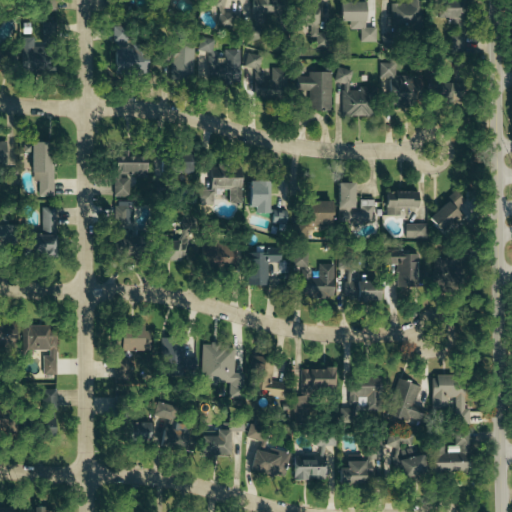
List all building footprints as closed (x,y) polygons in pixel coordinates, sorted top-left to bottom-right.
[(36,0),(37,10),(54,9),(53,0),(36,0)] [(223,0),(197,0),(198,4),(216,5),(215,28),(231,29),(232,13),(223,12),(223,0)] [(272,0),(249,0),(249,19),(272,19),(272,0)] [(458,0),(434,0),(435,17),(446,17),(446,24),(460,23),(458,0)] [(362,1),(336,2),(337,21),(348,21),(348,29),(358,29),(358,42),(374,42),(374,27),(363,27),(362,1)] [(301,38),(315,37),(315,38),(316,38),(315,4),(300,5),(301,38)] [(53,22),(39,22),(38,38),(52,39),(53,22)] [(144,74),(144,49),(130,49),(130,27),(111,27),(111,74),(144,74)] [(45,73),(46,52),(32,52),(32,37),(16,36),(15,72),(45,73)] [(237,49),(221,50),(221,62),(212,62),(212,37),(195,37),(196,52),(205,52),(205,63),(196,63),(196,83),(237,83),(237,49)] [(452,37),(451,46),(462,47),(462,37),(452,37)] [(192,42),(170,41),(169,78),(191,79),(192,42)] [(285,70),(257,67),(258,55),(243,53),(242,67),(253,68),(252,88),(267,89),(266,99),(282,101),(285,70)] [(392,75),(393,64),(377,63),(377,78),(382,79),(381,106),(418,107),(419,76),(392,75)] [(340,83),(339,114),(372,116),(374,87),(357,86),(357,90),(348,90),(349,69),(334,68),(333,83),(340,83)] [(329,72),(306,71),(305,75),(294,74),(293,92),(301,92),(301,109),(328,110),(329,72)] [(427,75),(425,96),(450,97),(451,76),(427,75)] [(51,196),(51,168),(46,168),(46,141),(29,141),(30,196),(51,196)] [(111,196),(127,196),(126,176),(144,176),(143,155),(110,155),(111,196)] [(227,203),(239,203),(238,172),(206,172),(206,189),(226,189),(227,203)] [(245,211),(266,211),(266,181),(245,180),(245,211)] [(351,182),(335,183),(336,223),(372,222),(371,199),(357,199),(357,207),(352,207),(351,182)] [(198,189),(197,205),(211,205),(212,190),(198,189)] [(415,208),(415,191),(383,190),(382,215),(397,216),(398,207),(415,208)] [(437,230),(467,208),(456,192),(425,215),(437,230)] [(131,201),(108,200),(107,235),(119,235),(118,246),(129,247),(129,234),(119,234),(120,225),(130,225),(131,201)] [(329,226),(329,201),(302,201),(302,225),(329,226)] [(51,207),(37,208),(38,228),(52,228),(51,207)] [(283,224),(284,211),(270,210),(269,223),(283,224)] [(424,238),(424,224),(403,224),(403,238),(424,238)] [(28,255),(49,254),(48,236),(28,237),(28,255)] [(222,240),(198,240),(197,267),(233,268),(233,249),(222,248),(222,240)] [(265,285),(265,265),(272,265),(272,273),(285,273),(285,262),(277,262),(277,249),(256,250),(256,246),(243,247),(243,285),(265,285)] [(332,264),(316,264),(316,277),(306,277),(307,253),(293,252),(292,294),(316,294),(316,296),(331,296),(332,264)] [(390,286),(413,287),(414,254),(392,254),(390,286)] [(448,258),(432,257),(428,291),(453,293),(455,271),(446,270),(448,258)] [(349,281),(348,268),(341,268),(341,296),(349,296),(349,301),(375,301),(375,281),(349,281)] [(54,323),(0,323),(0,346),(20,346),(20,355),(32,355),(32,350),(42,350),(43,374),(54,374),(54,323)] [(140,328),(112,328),(111,350),(139,350),(140,328)] [(182,340),(159,340),(158,374),(194,375),(194,357),(181,357),(182,340)] [(231,373),(232,345),(199,345),(199,384),(226,384),(226,398),(241,398),(241,373),(231,373)] [(112,379),(126,378),(126,358),(111,358),(112,379)] [(279,394),(280,382),(269,381),(270,364),(255,363),(252,391),(279,394)] [(298,369),(298,392),(332,391),(332,368),(298,369)] [(468,424),(468,409),(463,409),(463,377),(430,376),(429,412),(447,412),(447,397),(452,397),(452,424),(468,424)] [(412,404),(417,386),(396,380),(386,414),(418,424),(423,407),(412,404)] [(56,410),(55,386),(45,386),(45,389),(35,389),(36,410),(56,410)] [(290,397),(291,420),(306,419),(304,395),(290,397)] [(230,432),(242,431),(241,417),(229,418),(230,432)] [(37,435),(53,434),(52,418),(36,418),(37,435)] [(119,440),(147,441),(148,423),(119,422),(119,440)] [(257,425),(246,424),(244,438),(256,439),(257,425)] [(194,432),(171,427),(170,429),(161,427),(156,444),(189,452),(194,432)] [(227,430),(200,429),(199,454),(226,455),(227,430)] [(468,471),(467,432),(454,432),(454,453),(442,453),(442,440),(431,441),(432,472),(468,471)] [(313,445),(333,446),(334,435),(313,435),(313,445)] [(380,459),(380,438),(366,438),(366,459),(380,459)] [(247,470),(281,478),(287,453),(267,449),(266,453),(252,450),(247,470)] [(422,453),(393,452),(392,475),(421,477),(422,453)] [(343,468),(335,468),(336,485),(361,483),(361,475),(369,474),(369,457),(343,459),(343,468)] [(323,480),(323,458),(290,458),(290,480),(323,480)]
